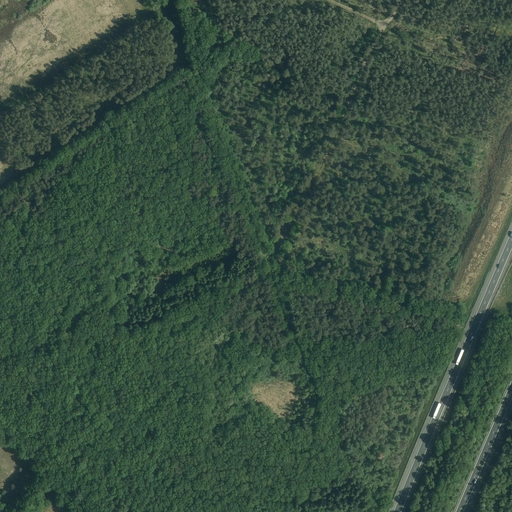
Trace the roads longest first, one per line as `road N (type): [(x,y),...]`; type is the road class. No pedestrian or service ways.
road 1 (track): [(399,0),(272,255),(273,272)]
road 2 (motorway): [(511,240),(397,511)]
road 3 (track): [(273,272),(321,401),(303,511)]
road 4 (track): [(191,54),(273,272)]
road 5 (motorway): [(461,511),(511,393)]
